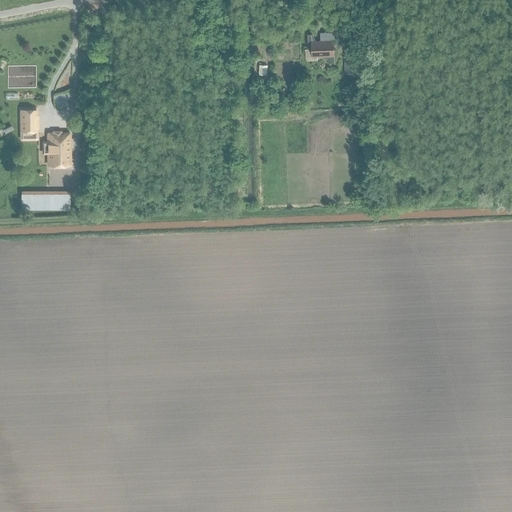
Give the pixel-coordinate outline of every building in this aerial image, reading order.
[(320,32),(320,41),(334,40),(335,40),(334,32),(320,32)] [(312,57),(325,57),(329,64),(334,64),(334,40),(320,41),(316,41),(312,35),(308,35),(308,50),(312,50),(312,57)] [(358,73),(358,50),(344,50),(344,74),(352,73),(358,73)] [(266,66),(259,65),(258,75),(266,75),(266,66)] [(64,94),(54,97),(57,108),(68,105),(64,94)] [(39,140),(38,109),(19,110),(20,140),(39,140)] [(71,165),(71,133),(47,134),(47,142),(42,142),(42,154),(47,154),(48,166),(71,165)] [(20,191),(20,210),(68,210),(68,190),(20,191)]
